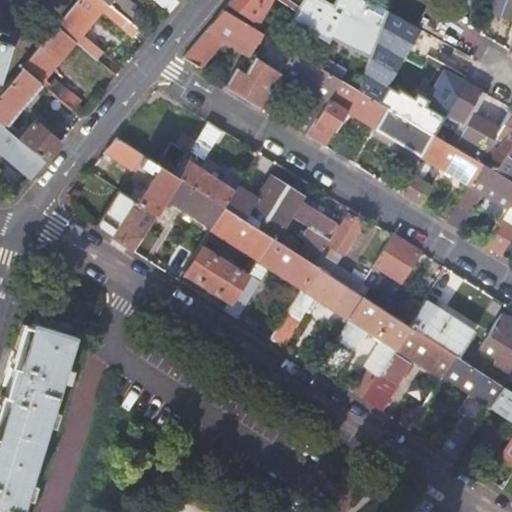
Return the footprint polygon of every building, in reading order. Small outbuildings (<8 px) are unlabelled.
[(138,31),(101,0),(76,0),(55,25),(75,42),(97,60),(103,53),(81,34),(101,10),(133,38),(138,31)] [(101,0),(138,31),(143,25),(124,8),(128,4),(128,0),(127,0),(174,0),(177,2),(179,0),(101,0)] [(231,0),(228,5),(251,21),(254,18),(260,22),(272,0),(277,0),(281,2),(282,0),(231,0)] [(331,34),(369,57),(385,9),(366,0),(332,0),(330,6),(319,0),(301,0),(290,18),(328,39),(331,34)] [(366,0),(385,9),(387,10),(389,0),(366,0)] [(511,0),(493,0),(489,11),(510,18),(511,11),(511,0)] [(427,7),(418,25),(442,38),(451,21),(427,7)] [(358,90),(361,92),(375,100),(417,27),(387,10),(385,9),(369,57),(358,90)] [(267,37),(223,10),(182,58),(195,67),(211,44),(207,41),(214,34),(254,57),(267,37)] [(55,25),(20,67),(39,83),(75,42),(55,25)] [(0,69),(9,42),(0,39),(0,69)] [(340,80),(326,71),(318,66),(292,51),(279,72),(288,77),(319,95),(316,99),(307,93),(289,124),(306,135),(340,80)] [(326,71),(340,80),(346,70),(324,56),(318,66),(326,71)] [(275,80),(279,72),(254,57),(247,68),(244,73),(241,71),(236,68),(225,85),(259,106),(269,89),(275,80)] [(20,67),(0,90),(0,123),(3,126),(39,83),(20,67)] [(398,88),(385,107),(433,134),(445,112),(463,81),(444,70),(428,98),(416,92),(413,96),(398,88)] [(288,77),(279,72),(275,80),(283,85),(288,77)] [(373,128),(385,107),(375,100),(361,92),(358,90),(340,80),(306,135),(324,146),(346,111),(373,128)] [(485,93),(463,81),(445,112),(467,124),(472,115),(485,93)] [(269,89),(259,106),(270,113),(281,96),(269,89)] [(80,118),(84,113),(76,106),(80,102),(66,90),(58,100),(74,113),(80,118)] [(421,156),(433,134),(385,107),(373,128),(421,156)] [(511,108),(499,129),(487,149),(480,162),(488,167),(511,181),(511,108)] [(70,118),(76,123),(80,118),(74,113),(70,118)] [(467,124),(461,135),(471,141),(487,149),(499,129),(472,115),(467,124)] [(222,130),(207,121),(197,136),(188,150),(202,159),(222,130)] [(45,160),(59,144),(33,122),(23,134),(9,124),(6,128),(35,153),(45,160)] [(416,164),(421,156),(373,128),(369,135),(416,164)] [(170,142),(155,164),(171,175),(183,158),(188,150),(197,136),(193,133),(190,138),(182,133),(174,145),(170,142)] [(467,183),(480,162),(465,153),(461,151),(454,147),(433,134),(421,156),(416,164),(399,193),(420,205),(432,185),(423,179),(433,163),(467,183)] [(461,135),(454,147),(461,151),(465,153),(471,141),(461,135)] [(152,169),(133,200),(153,213),(162,198),(176,178),(171,175),(155,164),(115,138),(102,153),(129,170),(135,160),(140,163),(138,166),(146,171),(149,166),(152,169)] [(235,186),(241,177),(235,174),(227,186),(183,158),(171,175),(176,178),(223,207),(235,186)] [(511,199),(511,181),(488,167),(480,162),(467,183),(464,188),(469,191),(473,186),(481,192),(507,207),(510,204),(511,199)] [(281,228),(301,197),(269,177),(255,200),(235,186),(223,207),(242,220),(269,237),(274,240),(281,228)] [(209,228),(223,207),(176,178),(162,198),(209,228)] [(464,188),(458,198),(472,207),(481,192),(473,186),(469,191),(464,188)] [(133,200),(117,190),(93,226),(130,250),(153,213),(133,200)] [(458,198),(445,221),(459,229),(472,207),(458,198)] [(325,243),(336,225),(301,203),(292,218),(308,228),(301,239),(310,245),(305,253),(315,259),(325,243)] [(242,220),(223,207),(209,228),(251,255),(248,260),(252,263),(256,258),(269,237),(242,220)] [(315,259),(311,264),(315,267),(327,274),(334,263),(346,245),(355,229),(360,223),(347,214),(328,245),(325,243),(315,259)] [(281,228),(274,240),(284,247),(292,235),(281,228)] [(363,235),(355,229),(346,245),(353,250),(363,235)] [(493,231),(484,245),(500,255),(511,237),(505,232),(502,236),(493,231)] [(418,251),(391,235),(370,269),(375,272),(378,268),(399,282),(418,251)] [(264,263),(302,288),(315,267),(311,264),(284,247),(274,240),(269,237),(256,258),(264,263)] [(182,271),(228,301),(245,274),(198,244),(182,271)] [(245,274),(254,280),(264,263),(256,258),(252,263),(245,274)] [(327,274),(335,280),(339,274),(347,279),(350,274),(334,263),(327,274)] [(269,340),(282,347),(307,308),(311,310),(319,298),(348,317),(361,297),(355,292),(335,280),(327,274),(315,267),(302,288),(269,340)] [(223,310),(235,317),(257,282),(254,280),(245,274),(228,301),(223,310)] [(335,280),(355,292),(362,281),(350,274),(347,279),(339,274),(335,280)] [(395,318),(407,326),(421,303),(409,295),(395,318)] [(361,297),(348,317),(395,347),(408,326),(407,326),(395,318),(361,297)] [(474,331),(424,298),(421,303),(407,326),(408,326),(454,356),(457,358),(474,331)] [(63,316),(47,312),(42,327),(74,337),(79,321),(63,316)] [(511,369),(511,321),(499,313),(478,348),(495,359),(492,363),(509,374),(511,369)] [(74,337),(42,327),(32,324),(18,369),(13,368),(11,377),(7,376),(3,387),(7,388),(5,396),(10,398),(0,430),(0,511),(22,511),(75,337),(74,337)] [(395,347),(440,377),(454,356),(408,326),(395,347)] [(332,341),(315,369),(331,379),(348,351),(332,341)] [(439,449),(454,459),(487,407),(500,386),(468,365),(457,358),(454,356),(440,377),(467,394),(456,410),(462,414),(453,428),(464,435),(459,442),(448,435),(439,449)] [(362,399),(371,384),(375,379),(365,373),(352,393),(362,399)] [(362,399),(379,410),(388,395),(371,384),(362,399)] [(511,393),(500,386),(487,407),(511,422),(511,439),(510,440),(502,453),(505,460),(511,463),(511,393)] [(401,424),(407,429),(411,423),(404,419),(401,424)]
